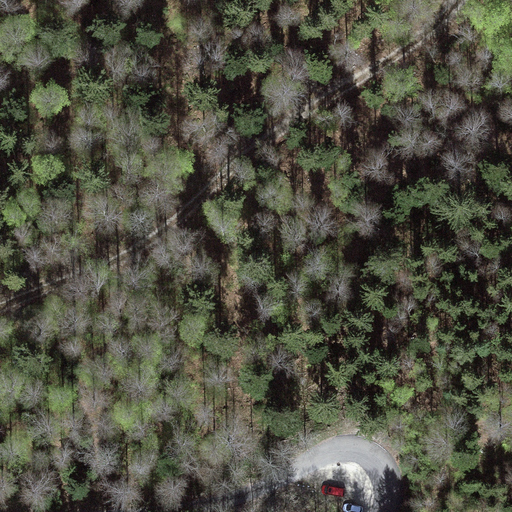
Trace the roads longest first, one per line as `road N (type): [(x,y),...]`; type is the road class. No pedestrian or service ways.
road 1 (track): [(451,0),(384,61),(259,139),(161,232),(0,308)]
road 2 (unclassified): [(166,511),(262,488),(348,445),(386,469),(389,511)]
